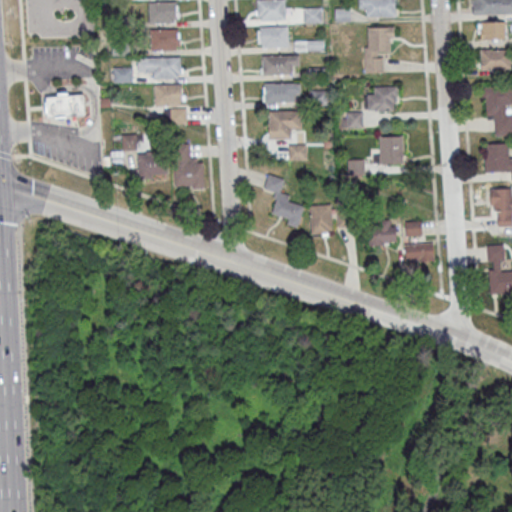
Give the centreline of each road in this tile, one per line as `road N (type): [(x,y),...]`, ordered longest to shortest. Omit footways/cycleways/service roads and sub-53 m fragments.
road 1 (tertiary): [(458,339),(0,186)]
road 2 (residential): [(458,339),(439,0)]
road 3 (residential): [(230,262),(214,0)]
road 4 (primary): [(9,511),(0,323)]
